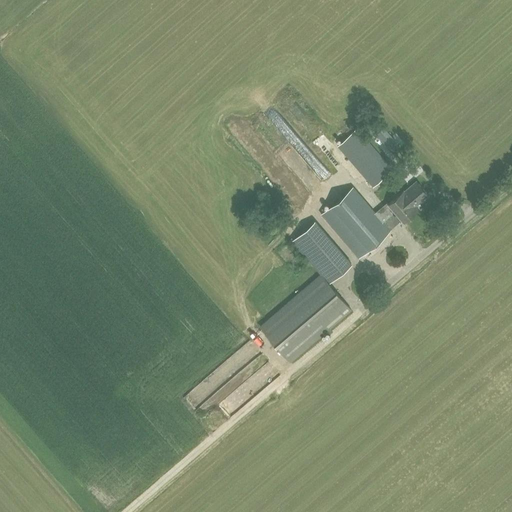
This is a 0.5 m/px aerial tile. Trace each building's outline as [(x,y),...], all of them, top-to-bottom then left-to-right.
[(301,109),(293,116),(322,152),(328,147),(318,135),(321,133),(301,109)] [(373,186),(393,169),(357,128),(338,145),(373,186)] [(374,136),(387,151),(393,145),(380,130),(374,136)] [(416,181),(402,192),(408,200),(413,196),(418,203),(428,194),(416,181)] [(390,230),(353,186),(325,210),(362,254),(390,230)] [(395,211),(383,221),(390,230),(402,219),(404,221),(417,210),(408,200),(401,192),(389,203),(395,211)] [(320,273),(327,268),(335,277),(352,263),(314,220),(291,238),(320,273)] [(259,326),(267,334),(329,282),(335,277),(327,268),(320,273),(259,326)] [(290,361),(351,309),(329,282),(267,334),(290,361)]
